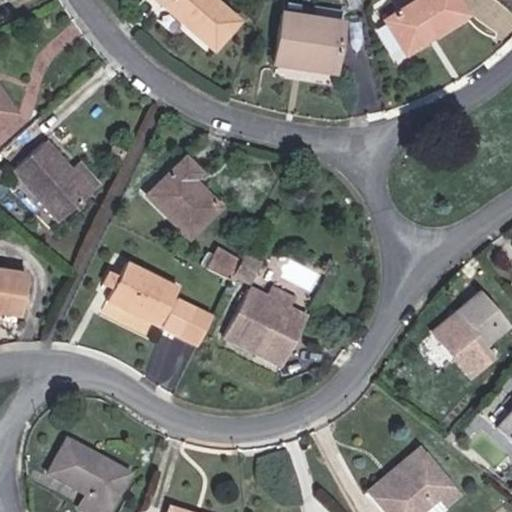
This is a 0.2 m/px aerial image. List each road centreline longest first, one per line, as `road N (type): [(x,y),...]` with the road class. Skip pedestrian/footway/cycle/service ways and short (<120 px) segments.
road 1 (residential): [(13,511),(4,479),(9,440),(34,399),(60,380),(87,373),(199,429),(245,435),(300,422),(350,387),(390,334),(411,276)]
road 2 (residential): [(88,0),(136,65),(212,109),(301,135),(392,147)]
road 3 (residential): [(392,147),(407,129),(511,74)]
road 4 (residential): [(411,276),(386,216),(383,179),(392,147)]
road 5 (residential): [(411,276),(511,209)]
